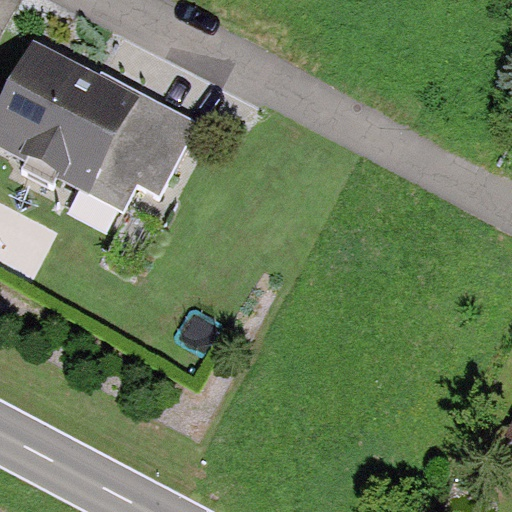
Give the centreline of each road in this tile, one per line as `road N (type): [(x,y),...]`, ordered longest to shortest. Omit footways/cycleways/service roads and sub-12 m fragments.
road 1 (residential): [(127,0),(511,204)]
road 2 (primary): [(0,434),(146,511)]
